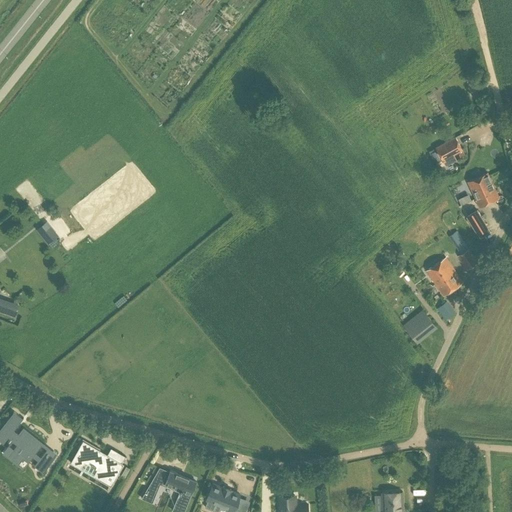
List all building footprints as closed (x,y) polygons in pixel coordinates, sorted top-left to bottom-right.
[(472,109),(463,114),(470,126),(479,122),(472,109)] [(435,147),(442,161),(462,150),(455,136),(435,147)] [(489,187),(493,185),(487,172),(467,182),(475,198),(485,194),(484,192),(490,189),(489,187)] [(479,206),(499,197),(493,185),(489,187),(490,189),(484,192),(485,194),(475,198),(479,206)] [(480,238),(490,232),(488,227),(477,209),(465,216),(477,234),(480,238)] [(467,270),(478,262),(457,230),(448,236),(460,254),(457,256),(467,270)] [(462,282),(455,271),(446,257),(426,270),(443,295),(462,282)] [(0,299),(0,309),(15,315),(18,306),(0,299)] [(445,320),(455,312),(446,301),(436,309),(445,320)] [(406,324),(421,339),(439,322),(424,306),(406,324)] [(20,418),(12,412),(0,428),(12,437),(3,449),(21,463),(31,452),(36,456),(33,460),(36,463),(41,466),(52,449),(21,425),(16,431),(12,428),(20,418)] [(83,458),(99,469),(95,475),(110,485),(123,465),(121,464),(119,466),(105,457),(107,455),(83,440),(70,460),(78,465),(83,458)] [(125,477),(129,469),(126,467),(121,476),(125,477)] [(172,510),(177,511),(184,511),(196,481),(188,478),(189,477),(170,469),(165,481),(154,477),(142,498),(153,503),(160,483),(173,488),(175,485),(181,487),(172,510)] [(205,507),(214,510),(217,504),(231,510),(230,511),(243,511),(244,510),(235,507),(240,494),(212,483),(205,507)] [(382,511),(395,511),(403,511),(402,492),(382,493),(382,511)] [(295,493),(278,494),(279,511),(308,511),(307,501),(295,502),(295,493)]
